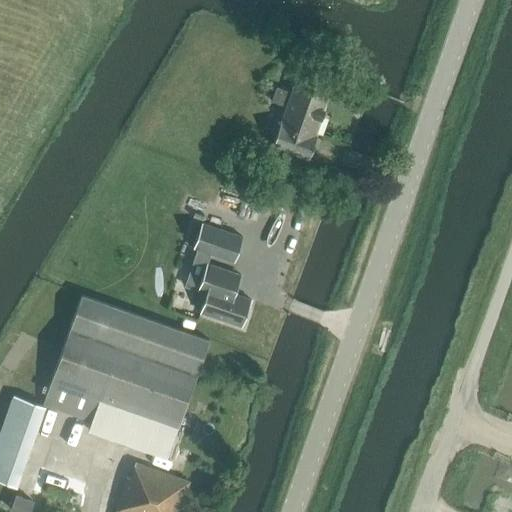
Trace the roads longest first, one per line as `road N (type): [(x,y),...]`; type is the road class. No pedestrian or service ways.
road 1 (tertiary): [(291,511),(473,0)]
road 2 (unclassified): [(421,511),(511,253)]
